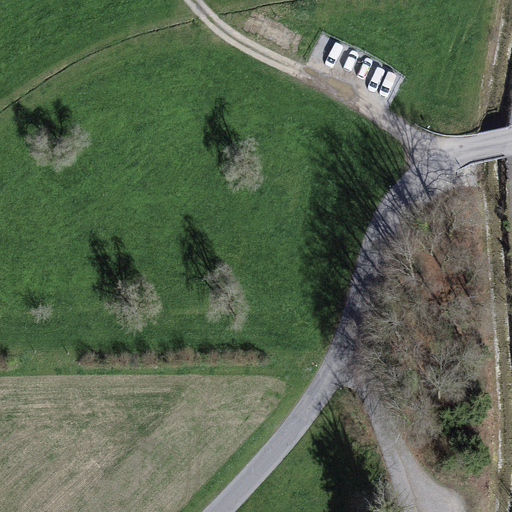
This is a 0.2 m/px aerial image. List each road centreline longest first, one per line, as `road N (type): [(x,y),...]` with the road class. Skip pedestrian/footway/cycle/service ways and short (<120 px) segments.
road 1 (unclassified): [(511,144),(458,153),(407,185),(384,217),(324,385),(217,511)]
road 2 (track): [(441,161),(353,96),(214,22),(196,0)]
road 3 (track): [(353,315),(356,369),(418,511)]
